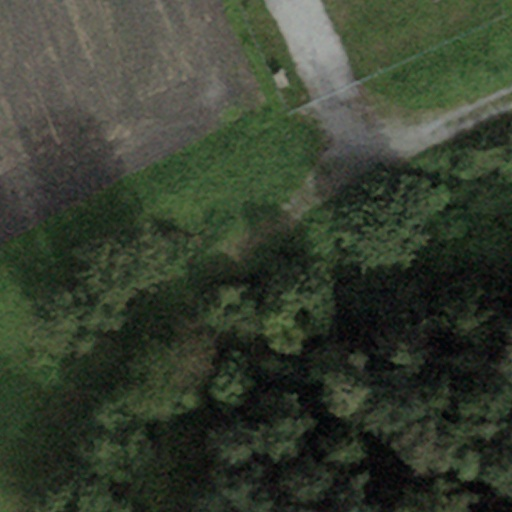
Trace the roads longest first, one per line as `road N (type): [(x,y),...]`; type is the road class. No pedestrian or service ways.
road 1 (track): [(511,107),(226,252)]
road 2 (track): [(372,174),(296,0)]
